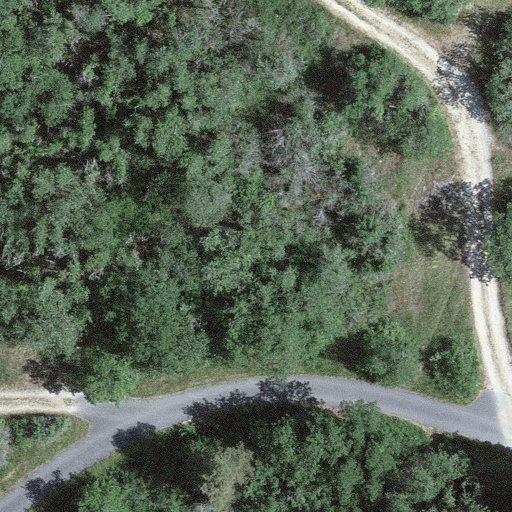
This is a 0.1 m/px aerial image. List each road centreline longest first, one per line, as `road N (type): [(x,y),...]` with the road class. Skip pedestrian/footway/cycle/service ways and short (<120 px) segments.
road 1 (track): [(511,441),(346,388),(240,387),(175,403),(9,511)]
road 2 (unclassified): [(511,393),(491,312),(482,167),(463,98),(334,0)]
